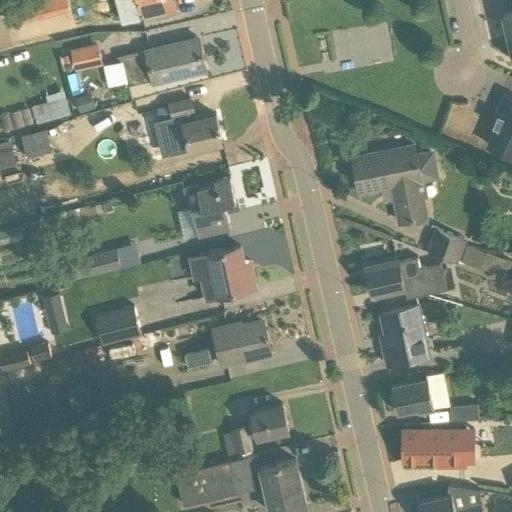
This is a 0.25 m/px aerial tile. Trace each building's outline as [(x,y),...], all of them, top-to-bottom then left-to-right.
[(117,0),(125,28),(176,14),(172,0),(117,0)] [(120,56),(121,60),(127,86),(178,74),(178,73),(190,70),(191,74),(207,70),(199,38),(147,50),(120,56)] [(99,43),(71,49),(76,70),(103,65),(99,43)] [(92,93),(76,98),(82,113),(97,108),(92,93)] [(29,103),(34,121),(69,112),(64,94),(29,103)] [(511,98),(505,95),(497,113),(502,115),(489,145),(511,155),(511,98)] [(196,119),(194,113),(195,113),(192,98),(170,103),(173,117),(184,115),(185,122),(191,149),(223,142),(217,114),(196,119)] [(22,136),(29,158),(54,151),(47,129),(22,136)] [(361,192),(383,188),(385,198),(390,205),(397,204),(401,221),(427,216),(423,198),(418,199),(414,182),(435,177),(438,174),(434,154),(430,152),(417,154),(415,144),(354,156),(361,192)] [(0,168),(16,164),(12,146),(0,149),(0,168)] [(189,208),(192,207),(199,236),(232,228),(226,203),(237,201),(231,176),(215,179),(217,184),(200,188),(199,183),(184,187),(189,208)] [(465,238),(438,228),(430,251),(456,261),(465,238)] [(511,259),(468,243),(461,261),(506,278),(511,263),(511,259)] [(203,275),(209,297),(257,286),(253,270),(247,272),(241,246),(191,257),(196,277),(203,275)] [(117,249),(85,257),(91,275),(122,267),(117,249)] [(372,293),(405,286),(408,298),(448,290),(442,262),(421,267),(419,256),(367,267),(372,293)] [(67,262),(71,280),(91,275),(85,257),(67,262)] [(60,293),(44,297),(52,332),(69,328),(60,293)] [(388,365),(430,356),(419,304),(382,312),(389,343),(383,344),(388,365)] [(135,305),(96,316),(104,344),(143,334),(135,305)] [(241,322),(214,328),(223,365),(272,354),(265,323),(242,328),(241,322)] [(154,332),(143,339),(151,352),(162,346),(154,332)] [(48,342),(30,346),(33,362),(52,357),(48,342)] [(186,365),(210,359),(206,345),(182,351),(186,365)] [(0,359),(2,369),(5,368),(31,362),(27,347),(0,353),(0,359)] [(15,410),(52,403),(47,377),(10,384),(15,410)] [(429,379),(392,386),(394,394),(391,400),(396,404),(398,412),(419,407),(419,411),(435,408),(429,379)] [(128,387),(102,392),(105,406),(131,401),(128,387)] [(256,426),(248,427),(247,426),(234,429),(239,452),(253,449),(251,439),(258,437),(290,430),(284,403),(252,411),(256,426)] [(452,420),(480,419),(479,403),(451,405),(452,420)] [(405,460),(470,459),(470,428),(452,428),(404,429),(405,460)] [(296,459),(261,467),(258,454),(177,474),(185,505),(266,486),(271,511),(275,511),(307,505),(296,459)] [(481,511),(480,503),(481,503),(480,489),(449,484),(446,495),(421,500),(423,511),(481,511)]
